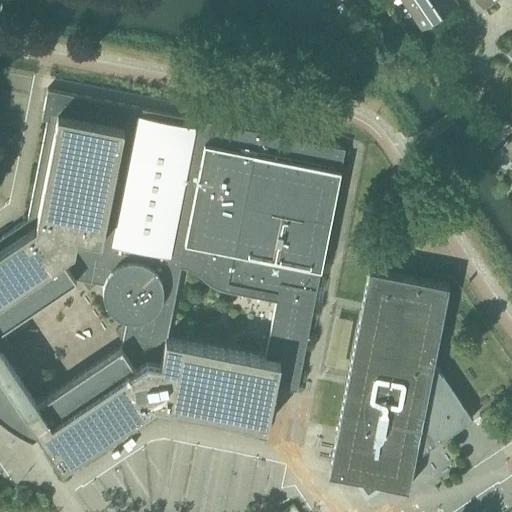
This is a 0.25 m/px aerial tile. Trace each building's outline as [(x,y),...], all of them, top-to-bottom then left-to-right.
[(456,0),(413,0),(408,4),(422,24),(457,0),(456,0)] [(98,120),(48,110),(27,217),(0,235),(0,416),(5,420),(9,423),(14,426),(19,429),(23,431),(27,433),(31,435),(38,430),(66,473),(157,412),(265,434),(275,384),(297,389),(345,147),(102,98),(98,120)] [(506,119),(498,127),(505,134),(511,127),(511,124),(506,119)] [(511,134),(501,146),(511,155),(511,134)] [(328,472),(337,474),(359,478),(365,487),(364,488),(365,490),(377,482),(407,488),(414,457),(472,418),(471,416),(470,417),(433,361),(448,283),(368,268),(328,472)]
